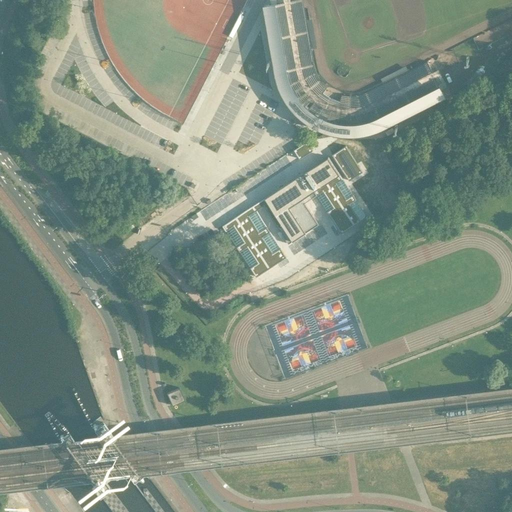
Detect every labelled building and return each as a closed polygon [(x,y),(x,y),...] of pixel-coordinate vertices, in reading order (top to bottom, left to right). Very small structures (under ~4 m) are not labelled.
[(292,0),(291,0),(285,1),(285,2),(286,2),(288,17),(287,18),(296,68),(296,70),(296,71),(297,73),(297,74),(297,76),(298,77),(299,79),(299,80),(300,81),(304,79),(307,86),(309,88),(295,99),(294,98),(294,99),(296,102),(297,106),(299,109),(302,112),(304,115),(307,118),(310,120),(314,122),(317,124),(321,126),(324,127),(328,128),(332,129),(336,129),(340,129),(344,129),(348,128),(352,128),(352,127),(351,127),(351,110),(354,109),(361,108),(362,113),(364,112),(366,112),(369,111),(371,110),(373,109),(375,108),(377,107),(379,106),(381,105),(421,85),(420,84),(434,77),(435,77),(432,72),(427,61),(408,71),(383,83),(367,92),(359,95),(351,96),(349,96),(344,95),(341,95),(340,101),(339,104),(334,103),(325,99),(321,95),(323,92),(327,87),(325,85),(320,80),(316,73),(314,65),(311,48),(306,20),(303,1),(302,0),(292,0)] [(288,17),(286,2),(285,2),(285,1),(263,5),(276,78),(279,89),(283,97),(289,106),(293,110),(299,117),(305,121),(314,127),(323,131),(333,134),(342,135),(352,136),(361,135),(369,133),(376,131),(380,129),(444,95),(435,77),(434,77),(420,84),(421,85),(381,105),(379,106),(377,107),(375,108),(373,109),(371,110),(369,111),(366,112),(364,112),(362,113),(361,108),(354,109),(351,110),(351,127),(352,127),(352,128),(348,128),(344,129),(340,129),(336,129),(332,129),(328,128),(324,127),(321,126),(317,124),(314,122),(310,120),(307,118),(304,115),(302,112),(299,109),(297,106),(296,102),(294,99),(294,98),(295,99),(309,88),(307,86),(304,79),(300,81),(299,80),(299,79),(298,77),(297,76),(297,74),(297,73),(296,71),(296,70),(296,68),(287,18),(288,17)] [(307,141),(294,150),(300,159),(313,150),(307,141)] [(345,145),(332,154),(349,181),(363,172),(357,164),(345,145)] [(328,156),(222,226),(223,227),(226,231),(256,277),(286,257),(256,211),(264,206),(280,231),(288,244),(318,224),(305,203),(302,199),(314,191),(316,196),(327,211),(341,233),(367,216),(328,156)] [(185,400),(179,387),(166,393),(172,405),(185,400)]
